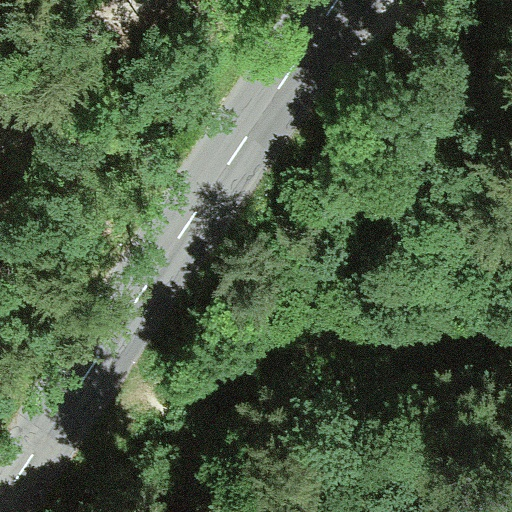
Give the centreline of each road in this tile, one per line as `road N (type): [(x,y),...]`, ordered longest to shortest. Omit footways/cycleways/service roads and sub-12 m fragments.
road 1 (tertiary): [(10,511),(346,0)]
road 2 (track): [(145,0),(0,99)]
